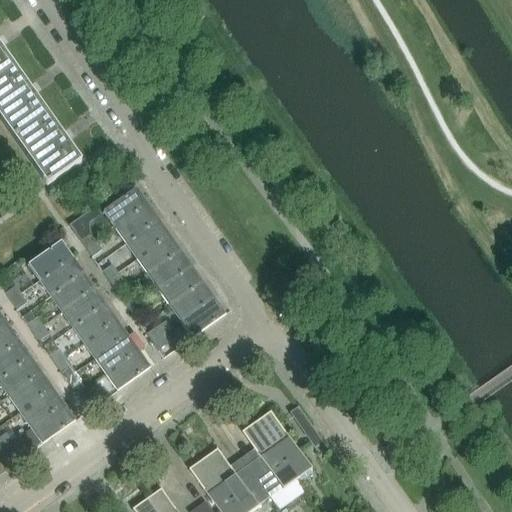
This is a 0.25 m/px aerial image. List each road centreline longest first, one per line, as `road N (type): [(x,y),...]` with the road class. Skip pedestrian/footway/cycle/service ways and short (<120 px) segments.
road 1 (residential): [(258,332),(248,299),(45,0)]
road 2 (residential): [(5,511),(258,332)]
road 3 (residential): [(402,511),(289,353),(258,332)]
